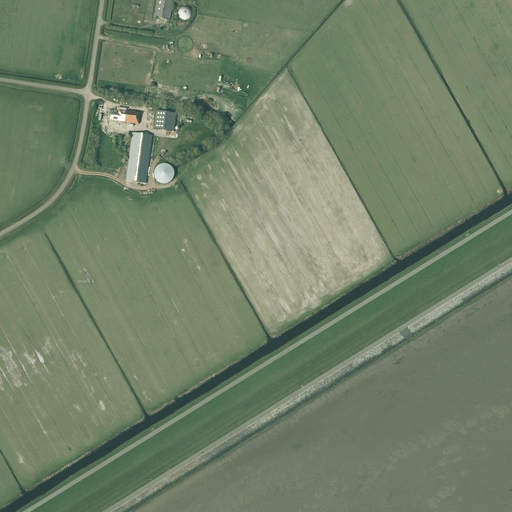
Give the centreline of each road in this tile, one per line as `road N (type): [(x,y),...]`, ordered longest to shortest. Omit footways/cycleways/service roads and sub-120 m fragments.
road 1 (unclassified): [(511,213),(28,511)]
road 2 (unclassified): [(111,511),(511,263)]
road 3 (unclassified): [(0,232),(58,191),(72,166),(86,93)]
